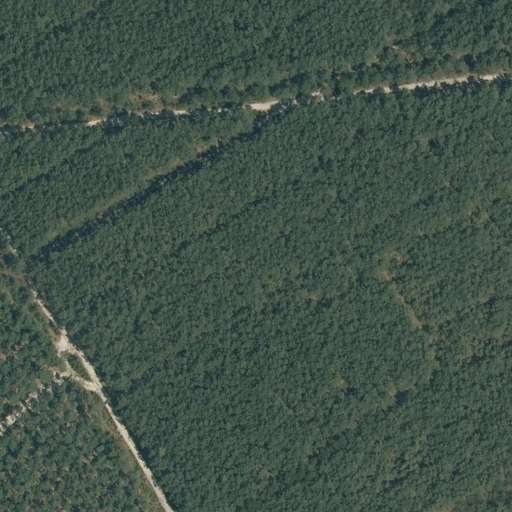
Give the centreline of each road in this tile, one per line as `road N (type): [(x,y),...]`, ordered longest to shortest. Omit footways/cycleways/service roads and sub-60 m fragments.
road 1 (track): [(20,269),(483,0)]
road 2 (track): [(511,79),(0,132)]
road 3 (track): [(168,511),(0,235)]
